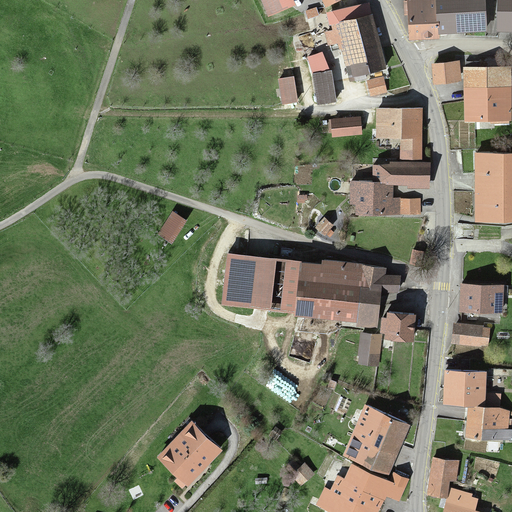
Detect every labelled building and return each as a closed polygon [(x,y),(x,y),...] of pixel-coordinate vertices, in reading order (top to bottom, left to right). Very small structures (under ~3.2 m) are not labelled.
[(285,0),(265,0),(271,13),(288,5),(285,0)] [(435,32),(434,0),(405,0),(406,39),(435,38),(435,32)] [(434,0),(435,32),(484,32),(483,0),(434,0)] [(511,0),(496,0),(495,31),(511,32),(511,0)] [(384,68),(369,6),(328,16),(332,31),(325,33),(328,46),(335,44),(336,50),(342,48),(349,76),(384,68)] [(315,10),(303,12),(305,20),(316,17),(315,10)] [(458,63),(430,64),(431,83),(459,82),(458,63)] [(510,68),(463,68),(462,121),(511,122),(511,108),(510,108),(510,68)] [(326,71),(310,74),(317,104),(332,101),(326,71)] [(288,78),(276,81),(281,104),(292,101),(288,78)] [(382,78),(366,81),(369,96),(385,93),(382,78)] [(419,109),(374,109),(374,139),(398,139),(398,159),(419,159),(419,109)] [(360,117),(331,120),(332,137),(361,134),(360,117)] [(511,154),(474,154),(474,219),(511,219),(511,154)] [(391,199),(391,189),(391,166),(370,166),(370,182),(363,182),(363,173),(348,173),(348,215),(391,214),(418,214),(418,199),(391,199)] [(391,166),(391,189),(428,189),(428,166),(391,166)] [(171,213),(157,233),(169,241),(183,222),(171,213)] [(432,230),(421,231),(422,244),(432,244),(432,230)] [(228,254),(223,305),(259,309),(295,313),(294,317),(356,324),(356,327),(378,329),(383,290),(397,291),(399,277),(386,275),(387,268),(322,261),(322,265),(228,254)] [(506,315),(507,286),(459,283),(458,313),(506,315)] [(414,315),(385,312),(384,320),(381,320),(380,336),(412,339),(414,315)] [(487,328),(452,325),(450,344),(485,347),(487,328)] [(379,335),(361,333),(357,364),(375,366),(379,335)] [(242,350),(238,356),(249,362),(252,356),(242,350)] [(440,403),(466,405),(497,407),(498,398),(482,397),(484,373),(442,370),(440,403)] [(497,407),(466,405),(464,438),(511,441),(511,436),(511,431),(506,432),(508,407),(497,407)] [(363,408),(342,456),(386,475),(407,427),(363,408)] [(189,423),(157,457),(176,475),(173,479),(182,488),(218,449),(189,423)] [(275,427),(269,434),(274,438),(280,430),(275,427)] [(456,461),(431,458),(427,495),(452,498),(456,461)] [(294,460),(287,467),(302,484),(314,474),(305,464),(301,468),(294,460)] [(325,489),(316,504),(329,511),(376,511),(387,495),(396,500),(406,483),(393,476),(387,486),(352,466),(343,483),(336,479),(328,491),(325,489)] [(444,499),(441,511),(471,511),(476,492),(456,488),(453,501),(444,499)]
